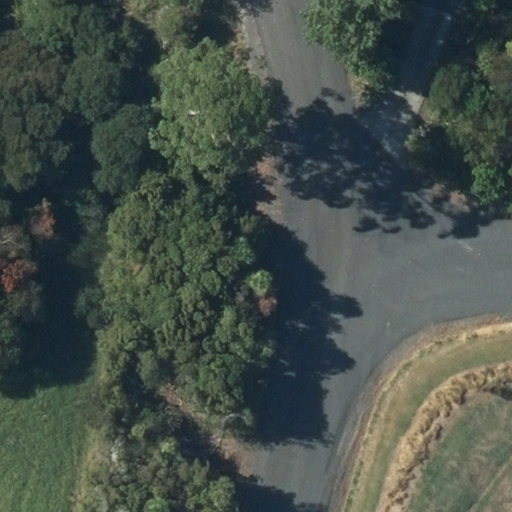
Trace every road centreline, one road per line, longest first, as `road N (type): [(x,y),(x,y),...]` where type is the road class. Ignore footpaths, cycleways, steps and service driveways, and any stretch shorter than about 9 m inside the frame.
road 1 (residential): [(331,264),(262,0)]
road 2 (residential): [(250,511),(331,264)]
road 3 (residential): [(331,264),(511,250)]
